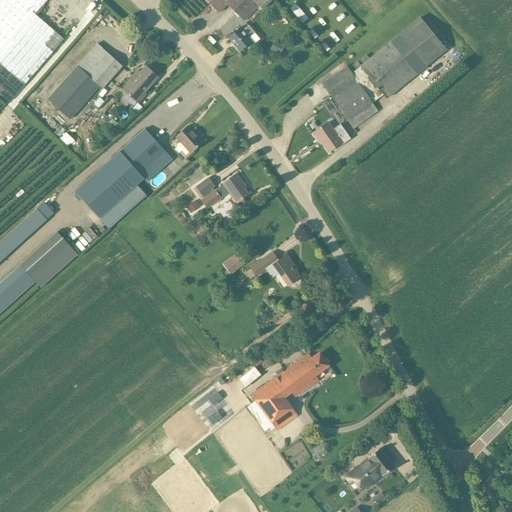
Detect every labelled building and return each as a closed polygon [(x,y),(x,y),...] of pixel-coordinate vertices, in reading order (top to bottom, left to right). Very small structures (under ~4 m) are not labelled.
[(0,0),(0,63),(24,85),(64,39),(35,14),(47,0),(46,0),(0,0)] [(205,0),(219,13),(228,5),(244,22),(260,6),(263,9),(271,0),(205,0)] [(302,23),(309,18),(296,2),(289,7),(302,23)] [(325,16),(319,20),(323,25),(329,21),(325,16)] [(387,99),(447,50),(420,17),(369,58),(366,54),(361,58),(364,63),(360,66),(352,73),(347,66),(321,84),(347,121),(353,129),(378,111),(372,103),(383,95),(387,99)] [(240,27),(228,37),(235,45),(233,46),(237,50),(238,49),(240,51),(252,41),(249,38),(255,33),(248,25),(242,30),(240,27)] [(271,49),(281,53),(284,46),(275,42),(271,49)] [(51,96),(48,100),(53,105),(64,115),(70,120),(100,87),(102,89),(122,66),(98,44),(51,96)] [(146,66),(132,82),(130,79),(122,88),(138,103),(146,94),(144,92),(158,77),(146,66)] [(313,117),(318,123),(325,118),(320,112),(313,117)] [(340,124),(333,129),(328,122),(313,133),(318,140),(319,139),(328,152),(342,143),(343,144),(351,139),(340,124)] [(203,142),(188,126),(176,137),(190,153),(203,142)] [(75,191),(100,218),(109,229),(146,195),(137,185),(144,179),(147,182),(173,159),(145,128),(120,151),(75,191)] [(65,131),(59,137),(69,147),(75,140),(65,131)] [(246,187),(236,174),(223,183),(223,184),(216,190),(215,189),(214,190),(213,188),(215,186),(208,177),(195,186),(202,195),(204,197),(201,200),(207,209),(222,198),(221,198),(229,192),(237,203),(249,195),(244,188),(246,187)] [(201,203),(196,198),(186,208),(191,213),(201,203)] [(0,241),(0,260),(47,220),(37,209),(0,241)] [(41,288),(78,254),(57,231),(20,265),(41,288)] [(237,253),(222,264),(230,274),(245,264),(237,253)] [(270,266),(266,269),(272,277),(279,272),(279,273),(288,285),(289,285),(290,286),(293,288),(296,287),(300,285),(301,282),(301,279),(299,277),(300,277),(294,267),(295,266),(294,264),(287,255),(270,266)] [(250,269),(245,273),(250,279),(255,276),(256,275),(256,276),(266,269),(270,266),(264,258),(250,268),(251,269),(250,269)] [(285,398),(291,393),(294,397),(318,380),(314,376),(329,365),(320,353),(311,359),(308,354),(279,376),(278,375),(250,394),(254,400),(253,400),(254,401),(247,407),(264,431),(273,425),(277,431),(298,416),(293,409),(285,398)] [(245,387),(261,375),(254,367),(239,380),(245,387)] [(316,458),(327,452),(323,443),(311,449),(316,458)] [(350,482),(358,477),(366,487),(367,486),(366,486),(363,482),(373,474),(376,478),(376,479),(382,474),(383,476),(393,467),(379,449),(368,457),(369,459),(346,477),(350,482)]
